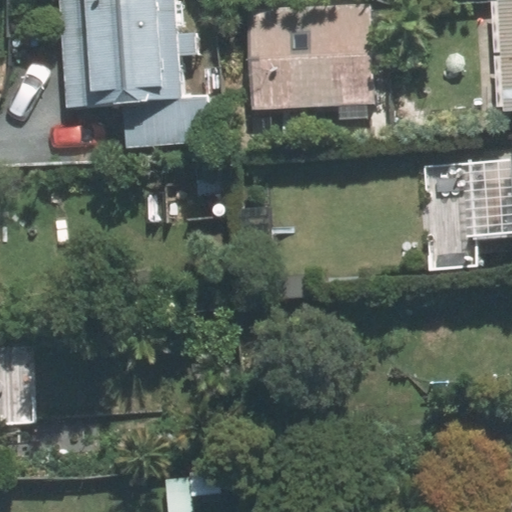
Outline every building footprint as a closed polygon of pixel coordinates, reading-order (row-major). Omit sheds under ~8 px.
[(202,0),(69,0),(74,106),(134,104),(136,161),(226,157),(224,105),(207,106),(202,0)] [(262,6),(267,117),(346,114),(347,132),(395,130),(390,0),(262,6)] [(511,0),(509,0),(497,1),(510,118),(511,117),(511,0)] [(511,185),(416,195),(422,266),(481,260),(479,239),(511,235),(511,185)] [(208,511),(207,475),(168,476),(169,511),(208,511)]
